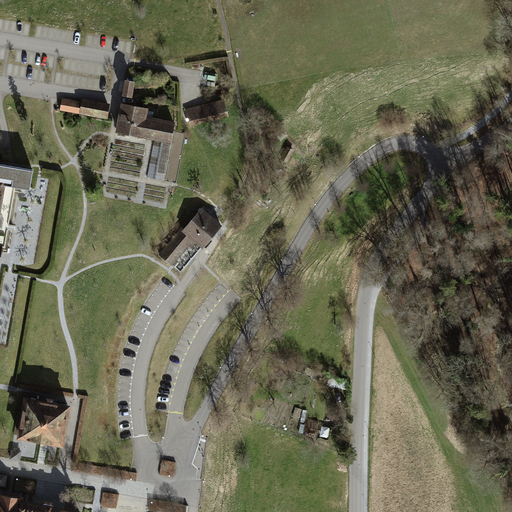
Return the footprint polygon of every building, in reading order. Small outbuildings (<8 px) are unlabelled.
[(133,79),(123,78),(121,94),(131,95),(133,79)] [(80,113),(82,102),(71,100),(63,98),(60,110),(80,113)] [(82,98),(82,102),(80,113),(107,118),(110,104),(82,98)] [(223,100),(187,108),(189,120),(227,111),(223,100)] [(148,108),(121,102),(115,132),(153,139),(170,142),(174,122),(147,116),(148,108)] [(186,135),(176,134),(167,184),(177,186),(186,135)] [(170,142),(153,139),(148,178),(164,181),(170,142)] [(294,153),(287,149),(280,162),(287,166),(294,153)] [(0,180),(6,182),(29,185),(33,167),(0,161),(0,180)] [(222,224),(200,206),(178,231),(158,254),(170,265),(181,270),(200,249),(222,224)] [(72,402),(24,394),(17,435),(64,443),(72,402)] [(21,450),(12,449),(10,459),(20,461),(21,450)] [(23,497),(0,492),(0,511),(81,511),(82,510),(59,505),(22,500),(23,497)]
